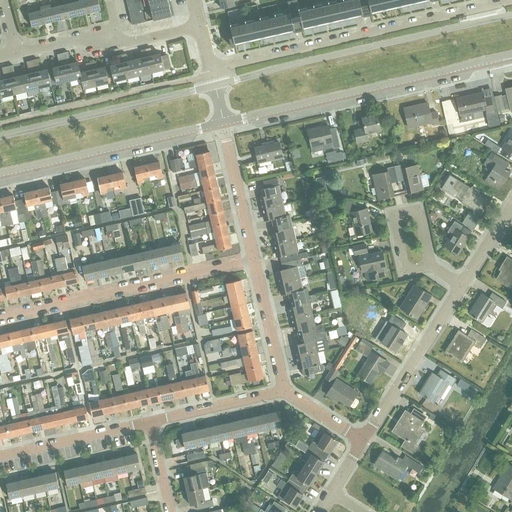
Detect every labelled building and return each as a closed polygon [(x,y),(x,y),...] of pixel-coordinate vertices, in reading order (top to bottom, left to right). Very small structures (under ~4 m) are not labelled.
[(86,0),(74,3),(77,16),(89,13),(86,0)] [(98,0),(85,0),(86,0),(89,13),(101,11),(98,0)] [(130,0),(127,1),(129,13),(149,8),(147,0),(130,0)] [(147,0),(149,8),(169,4),(167,0),(147,0)] [(219,0),(222,9),(236,6),(234,0),(219,0)] [(379,0),(364,3),(366,9),(382,5),(381,0),(379,0)] [(383,10),(400,6),(399,1),(382,5),(383,10)] [(289,16),(297,14),(299,13),(296,2),(286,4),(289,16)] [(348,7),(347,2),(330,6),(331,11),(348,7)] [(74,3),(63,6),(66,19),(77,16),(74,3)] [(348,7),(349,12),(366,9),(364,3),(348,7)] [(171,16),(169,4),(149,8),(152,20),(171,16)] [(372,12),(383,10),(382,5),(366,9),(367,14),(372,12)] [(63,6),(52,8),(55,22),(66,19),(63,6)] [(331,11),(330,6),(314,10),(315,15),(331,11)] [(331,11),(332,16),(349,12),(348,7),(331,11)] [(52,8),(40,11),(43,24),(55,22),(52,8)] [(132,25),(152,20),(149,8),(129,13),(132,25)] [(362,15),(367,14),(366,9),(349,12),(350,17),(362,15)] [(315,15),(314,10),(299,13),(297,14),(298,19),(315,15)] [(43,24),(40,11),(29,14),(32,27),(43,24)] [(315,15),(316,20),(332,16),(331,11),(315,15)] [(332,16),(334,21),(350,17),(349,12),(332,16)] [(297,14),(289,16),(285,17),(280,18),(282,23),(298,19),(297,14)] [(298,19),(299,24),(316,20),(315,15),(298,19)] [(316,20),(317,25),(334,21),(332,16),(316,20)] [(276,19),(270,20),(264,22),(265,27),(282,23),(280,18),(276,19)] [(283,28),(299,24),(298,19),(282,23),(283,28)] [(303,28),(317,25),(316,20),(299,24),(301,29),(303,28)] [(264,22),(261,22),(247,26),(249,31),(265,27),(264,22)] [(266,32),(283,28),(282,23),(265,27),(266,32)] [(284,33),(294,31),(301,29),(299,24),(283,28),(284,33)] [(249,31),(247,26),(231,29),(232,34),(249,31)] [(250,36),(266,32),(265,27),(249,31),(250,36)] [(266,32),(267,37),(284,33),(283,28),(266,32)] [(249,31),(232,34),(233,39),(234,39),(250,36),(249,31)] [(251,41),(267,37),(266,32),(250,36),(251,41)] [(235,44),(251,41),(250,36),(234,39),(235,44)] [(161,56),(160,54),(153,56),(151,48),(146,49),(152,73),(164,70),(164,69),(171,68),(168,55),(161,56)] [(143,58),(135,60),(139,76),(152,73),(146,49),(141,50),(143,58)] [(69,81),(81,79),(82,78),(80,73),(81,73),(78,62),(70,64),(70,62),(68,52),(62,53),(69,81)] [(57,85),(69,81),(62,53),(57,55),(60,64),(61,67),(50,69),(54,85),(57,84),(57,85)] [(126,54),(121,55),(127,79),(139,76),(135,60),(128,62),(126,54)] [(118,64),(105,67),(108,78),(113,77),(115,82),(127,79),(121,55),(116,56),(118,64)] [(51,85),(54,85),(50,69),(40,72),(40,69),(38,59),(32,61),(39,89),(51,86),(51,85)] [(30,74),(23,76),(27,92),(39,89),(32,61),(27,62),(29,72),(30,74)] [(96,61),(91,62),(97,86),(109,83),(108,78),(105,67),(98,69),(96,61)] [(82,78),(81,79),(84,89),(97,86),(91,62),(86,64),(88,71),(81,73),(80,73),(82,78)] [(13,65),(7,67),(14,95),(27,92),(23,76),(15,78),(15,75),(16,75),(13,65)] [(0,97),(2,97),(2,98),(8,96),(14,95),(7,67),(2,68),(4,78),(5,77),(6,80),(0,81),(0,97)] [(511,88),(506,90),(508,95),(501,97),(501,96),(495,98),(498,114),(502,113),(502,110),(511,108),(511,111),(511,88)] [(470,96),(456,99),(461,117),(487,110),(487,114),(494,112),(490,98),(484,99),(483,93),(477,94),(477,95),(470,97),(470,96)] [(432,125),(439,124),(436,112),(430,114),(428,104),(404,109),(408,128),(431,123),(432,125)] [(367,134),(380,131),(377,115),(363,119),(365,128),(355,131),(357,143),(368,141),(367,134)] [(329,126),(308,131),(312,152),(327,148),(326,144),(332,142),(333,147),(333,149),(340,147),(336,131),(330,132),(329,126)] [(511,133),(502,149),(511,155),(511,133)] [(484,145),(497,153),(500,148),(488,140),(484,145)] [(265,159),(266,162),(282,158),(279,143),(273,144),(273,142),(267,144),(268,146),(255,148),(258,161),(265,159)] [(199,167),(212,164),(210,152),(193,155),(194,159),(188,161),(190,169),(199,167)] [(485,181),(499,190),(510,172),(506,169),(509,164),(491,152),(484,163),(493,169),(485,181)] [(401,155),(395,157),(396,164),(403,163),(401,155)] [(182,158),(178,159),(170,161),(173,172),(180,171),(180,168),(184,167),(182,158)] [(159,162),(147,165),(150,180),(163,177),(159,162)] [(202,179),(215,176),(212,164),(199,167),(200,173),(179,178),(180,184),(202,179)] [(150,180),(147,165),(134,168),(138,183),(150,180)] [(401,165),(394,167),(398,182),(404,181),(407,193),(422,190),(417,166),(402,170),(401,165)] [(398,182),(394,167),(387,168),(388,173),(372,176),(378,200),(394,197),(391,184),(398,182)] [(123,172),(111,175),(113,187),(120,185),(121,189),(127,188),(123,172)] [(113,187),(111,175),(98,178),(101,194),(114,191),(113,187)] [(473,211),(472,212),(470,211),(462,223),(474,230),(480,220),(478,218),(490,200),(449,175),(440,189),(454,198),(455,197),(461,201),(460,203),(473,211)] [(204,191),(218,188),(215,176),(202,179),(180,184),(181,190),(203,185),(204,191)] [(262,197),(259,197),(261,209),(284,204),(281,192),(280,193),(277,178),(276,179),(268,180),(263,181),(265,189),(269,188),(271,195),(262,197)] [(85,179),(73,182),(75,193),(82,192),(83,196),(89,195),(85,179)] [(61,190),(55,191),(58,203),(59,206),(70,203),(69,199),(76,198),(75,193),(73,182),(60,185),(61,190)] [(49,187),(37,190),(43,217),(48,216),(45,202),(52,200),(53,205),(58,203),(55,191),(50,192),(49,187)] [(207,203),(220,200),(218,188),(204,191),(207,203)] [(25,198),(20,200),(25,221),(32,220),(30,212),(28,212),(27,206),(35,204),(38,218),(43,217),(37,190),(24,193),(25,198)] [(13,195),(1,198),(7,225),(14,224),(13,218),(18,217),(20,222),(21,229),(26,228),(25,221),(20,200),(15,201),(13,195)] [(168,197),(170,207),(176,206),(174,196),(168,197)] [(141,198),(135,199),(139,215),(145,213),(141,198)] [(139,215),(135,199),(129,201),(133,216),(139,215)] [(210,215),(223,212),(220,200),(207,203),(201,204),(195,206),(184,208),(185,213),(208,208),(210,215)] [(345,217),(351,216),(356,236),(371,233),(368,216),(369,216),(367,208),(357,210),(355,201),(343,200),(343,214),(345,214),(345,217)] [(281,218),(282,224),(291,222),(290,215),(286,216),(284,204),(261,209),(264,222),(281,218)] [(110,211),(99,213),(102,224),(112,221),(110,211)] [(190,232),(226,224),(223,212),(210,215),(211,221),(189,226),(190,232)] [(102,224),(99,213),(93,215),(95,225),(102,224)] [(137,225),(136,220),(130,221),(132,231),(138,230),(137,225)] [(451,235),(444,246),(452,251),(451,253),(455,256),(457,254),(457,255),(468,238),(471,232),(455,221),(451,227),(447,232),(451,235)] [(271,234),(274,245),(296,240),(294,229),(293,229),(291,222),(282,224),(284,231),(271,234)] [(117,224),(112,226),(113,231),(114,237),(115,238),(121,237),(119,230),(118,230),(117,224)] [(226,224),(190,232),(191,237),(209,233),(211,240),(215,239),(229,236),(226,224)] [(80,233),(73,234),(76,246),(83,244),(80,233)] [(64,246),(64,249),(70,248),(67,236),(55,239),(58,248),(64,246)] [(229,236),(215,239),(216,244),(202,247),(204,254),(231,248),(229,236)] [(290,255),(291,261),(300,259),(308,257),(306,252),(298,254),(298,253),(299,253),(296,240),(274,245),(277,258),(290,255)] [(32,245),(34,250),(45,248),(43,242),(32,245)] [(189,245),(191,256),(199,255),(196,243),(189,245)] [(180,244),(167,247),(171,262),(183,259),(180,244)] [(382,267),(385,267),(382,252),(367,255),(365,245),(353,247),(355,254),(359,253),(359,257),(362,272),(365,271),(367,280),(384,276),(382,267)] [(9,249),(11,257),(22,254),(20,246),(9,249)] [(167,247),(155,250),(159,265),(171,262),(167,247)] [(21,249),(23,261),(30,259),(27,248),(21,249)] [(10,255),(8,249),(0,251),(0,261),(7,260),(6,256),(10,255)] [(155,250),(143,253),(146,268),(159,265),(155,250)] [(143,253),(131,255),(134,270),(146,268),(143,253)] [(131,255),(119,258),(122,273),(134,270),(131,255)] [(101,262),(95,264),(98,279),(110,276),(107,261),(106,256),(100,258),(101,262)] [(64,257),(60,258),(66,286),(78,283),(75,268),(67,269),(64,257)] [(59,275),(52,277),(55,289),(66,286),(60,258),(55,260),(59,275)] [(119,258),(107,261),(110,276),(122,273),(119,258)] [(511,260),(507,258),(503,265),(505,267),(497,279),(511,288),(511,285),(511,260)] [(293,268),(276,272),(278,284),(301,279),(301,278),(306,277),(304,266),(301,266),(300,259),(291,261),(293,268)] [(41,260),(36,261),(43,291),(55,289),(52,277),(45,278),(41,260)] [(35,281),(28,282),(31,294),(43,291),(36,261),(31,262),(35,281)] [(98,279),(95,264),(82,267),(86,281),(98,279)] [(18,269),(13,270),(20,297),(31,294),(28,282),(22,284),(20,276),(18,269)] [(20,297),(13,270),(9,271),(12,286),(5,288),(7,299),(20,297)] [(301,279),(278,284),(281,296),(287,294),(298,292),(300,299),(308,297),(307,289),(303,290),(301,279)] [(226,284),(228,296),(244,292),(241,281),(226,284)] [(191,290),(194,304),(201,302),(199,295),(218,291),(217,290),(224,289),(223,284),(191,290)] [(400,308),(417,319),(431,296),(420,288),(416,294),(411,290),(400,308)] [(230,302),(231,308),(246,304),(244,292),(228,296),(224,297),(225,303),(230,302)] [(179,317),(181,324),(183,333),(189,331),(186,316),(191,314),(186,293),(175,295),(178,311),(179,317)] [(469,314),(488,326),(490,325),(493,321),(492,319),(486,315),(494,304),(502,309),(506,302),(492,293),(489,298),(482,294),(469,314)] [(163,298),(166,313),(178,311),(175,295),(163,298)] [(290,307),(288,308),(291,320),(313,315),(311,303),(318,302),(316,295),(308,297),(300,299),(301,305),(290,307)] [(163,298),(151,301),(155,316),(166,313),(163,298)] [(145,323),(156,321),(151,301),(140,303),(144,324),(145,323)] [(197,315),(203,313),(201,302),(194,304),(197,315)] [(144,324),(140,303),(128,306),(132,321),(136,320),(137,325),(139,325),(141,335),(148,333),(145,323),(144,324)] [(231,308),(234,319),(249,316),(246,304),(231,308)] [(128,306),(116,309),(120,324),(125,323),(132,321),(128,306)] [(210,312),(212,317),(227,313),(226,308),(210,312)] [(116,309),(105,311),(113,347),(119,346),(115,331),(116,329),(115,325),(120,324),(116,309)] [(105,311),(93,314),(97,329),(103,328),(104,333),(105,333),(109,348),(113,347),(105,311)] [(93,314),(82,317),(93,364),(94,364),(92,359),(99,358),(97,349),(95,350),(92,336),(93,336),(92,331),(97,329),(93,314)] [(206,314),(197,316),(199,326),(208,324),(206,314)] [(167,315),(160,317),(161,320),(160,320),(163,330),(171,329),(168,318),(167,318),(167,315)] [(307,329),(308,336),(323,332),(322,326),(316,328),(315,327),(316,327),(313,315),(291,320),(294,332),(307,329)] [(381,342),(396,351),(407,335),(401,331),(406,324),(392,315),(388,323),(392,325),(381,342)] [(249,316),(234,319),(236,331),(252,327),(249,316)] [(93,364),(82,317),(70,320),(73,335),(79,333),(80,339),(81,339),(83,345),(79,346),(83,366),(93,364)] [(65,321),(54,323),(57,335),(58,335),(59,342),(66,340),(68,350),(66,350),(68,359),(74,357),(70,339),(65,321)] [(54,323),(43,326),(51,360),(52,361),(57,360),(55,350),(54,350),(52,343),(51,344),(50,337),(57,335),(54,323)] [(43,326),(32,328),(34,340),(41,339),(47,361),(51,360),(43,326)] [(126,326),(121,327),(127,353),(132,352),(126,326)] [(212,330),(213,336),(232,332),(231,326),(212,330)] [(32,328),(20,331),(25,350),(28,349),(29,350),(36,348),(34,340),(32,328)] [(459,331),(445,352),(459,361),(471,343),(480,348),(486,339),(471,330),(467,336),(459,331)] [(20,331),(9,334),(12,346),(19,344),(20,351),(21,351),(23,358),(26,357),(20,331)] [(237,335),(240,347),(255,343),(253,331),(237,335)] [(293,346),(295,358),(317,353),(315,342),(319,341),(318,338),(324,337),(323,332),(308,336),(310,342),(293,346)] [(9,334),(0,335),(0,345),(6,371),(12,370),(10,360),(8,360),(5,347),(12,346),(9,334)] [(357,337),(353,334),(333,367),(337,369),(357,337)] [(155,337),(149,339),(151,349),(157,348),(155,337)] [(220,339),(207,342),(204,346),(206,354),(211,353),(210,347),(222,345),(220,339)] [(384,371),(389,363),(370,351),(373,346),(363,339),(356,349),(369,357),(357,376),(370,384),(380,368),(384,371)] [(199,343),(193,345),(195,356),(202,355),(199,343)] [(240,347),(243,358),(258,355),(255,343),(240,347)] [(187,346),(175,349),(177,357),(189,355),(187,346)] [(231,348),(222,351),(223,357),(233,355),(231,348)] [(317,353),(295,358),(298,370),(310,367),(312,374),(324,371),(322,363),(320,364),(317,353)] [(142,366),(142,368),(154,365),(151,355),(140,358),(142,366)] [(243,358),(246,370),(261,367),(258,355),(243,358)] [(140,357),(129,360),(131,368),(142,366),(140,358),(140,357)] [(221,363),(222,368),(239,364),(238,359),(221,363)] [(192,370),(197,394),(209,391),(205,376),(200,377),(197,362),(191,364),(192,370)] [(166,366),(170,384),(174,399),(185,396),(182,381),(177,382),(173,365),(166,366)] [(134,384),(130,366),(124,367),(128,385),(134,384)] [(261,367),(246,370),(247,375),(241,376),(240,373),(229,376),(232,386),(263,378),(261,367)] [(326,378),(332,382),(339,371),(332,367),(326,378)] [(91,381),(94,394),(99,393),(99,392),(95,376),(94,368),(88,369),(83,374),(85,382),(91,381)] [(107,370),(100,371),(103,383),(109,382),(107,370)] [(188,380),(182,381),(185,396),(197,394),(192,370),(186,371),(188,380)] [(441,398),(449,385),(451,386),(455,380),(440,370),(437,376),(432,373),(419,394),(434,403),(438,396),(441,398)] [(123,390),(119,373),(112,375),(116,391),(123,390)] [(53,391),(49,376),(45,377),(49,392),(53,391)] [(456,378),(454,383),(461,387),(464,383),(456,378)] [(355,397),(357,393),(336,380),(327,395),(334,399),(335,397),(349,406),(350,405),(353,408),(356,407),(359,402),(358,400),(355,397)] [(74,409),(74,410),(76,421),(88,419),(80,383),(75,384),(77,394),(78,394),(80,401),(73,402),(74,409)] [(170,384),(159,386),(162,402),(174,399),(170,384)] [(57,406),(50,408),(54,427),(65,424),(57,388),(57,386),(53,387),(57,406)] [(159,386),(147,389),(151,404),(162,402),(159,386)] [(63,387),(57,388),(65,424),(76,421),(74,410),(69,411),(67,403),(66,404),(64,396),(65,396),(63,387)] [(147,389),(136,392),(139,407),(151,404),(147,389)] [(136,392),(124,394),(127,410),(139,407),(136,392)] [(37,401),(43,429),(54,427),(50,408),(45,409),(41,393),(36,394),(37,401)] [(100,395),(101,400),(104,415),(116,412),(112,397),(107,398),(106,394),(100,395)] [(124,394),(112,397),(116,412),(127,410),(124,394)] [(17,397),(12,398),(21,434),(32,432),(29,420),(22,421),(17,397)] [(14,423),(7,425),(9,437),(21,434),(12,398),(7,399),(9,409),(10,409),(14,423)] [(104,415),(101,400),(89,402),(92,418),(104,415)] [(28,413),(29,420),(32,432),(43,429),(37,401),(32,402),(34,411),(28,413)] [(425,417),(414,410),(411,415),(405,411),(393,431),(406,440),(402,446),(413,453),(417,446),(414,445),(423,430),(419,427),(425,417)] [(279,411),(267,414),(271,429),(282,427),(279,411)] [(267,414),(255,417),(258,432),(271,429),(267,414)] [(0,438),(9,437),(7,425),(2,426),(0,416),(0,438)] [(255,417),(242,420),(246,435),(258,432),(255,417)] [(242,420),(231,423),(234,438),(246,435),(242,420)] [(231,423),(219,425),(222,440),(234,438),(231,423)] [(219,425),(206,428),(210,443),(222,440),(219,425)] [(206,428),(194,431),(198,446),(210,443),(206,428)] [(320,430),(309,447),(326,457),(329,453),(330,453),(337,441),(320,430)] [(198,446),(194,431),(182,434),(185,449),(198,446)] [(308,460),(304,466),(317,474),(324,463),(323,462),(326,457),(309,447),(303,456),(308,460)] [(200,459),(199,452),(187,455),(188,462),(200,459)] [(423,467),(416,463),(405,456),(402,460),(398,457),(396,461),(382,452),(374,465),(398,480),(407,465),(420,473),(423,467)] [(258,453),(251,454),(253,464),(260,462),(258,453)] [(137,454),(125,457),(128,471),(141,469),(137,454)] [(125,457),(113,459),(117,474),(128,471),(125,457)] [(113,459),(101,462),(104,477),(117,474),(113,459)] [(101,462),(89,465),(92,480),(104,477),(101,462)] [(494,490),(511,500),(510,503),(511,503),(511,465),(509,464),(494,490)] [(89,465),(77,468),(80,483),(92,480),(89,465)] [(289,479),(306,490),(317,474),(304,466),(300,472),(295,469),(289,479)] [(209,486),(205,467),(187,471),(189,477),(184,478),(187,491),(202,488),(209,486)] [(80,483),(77,468),(64,471),(68,485),(80,483)] [(55,473),(43,475),(46,490),(59,487),(55,473)] [(43,475),(31,478),(34,493),(46,490),(43,475)] [(259,477),(255,484),(267,492),(272,485),(259,477)] [(31,478),(19,481),(22,496),(34,493),(31,478)] [(284,499),(296,507),(306,490),(289,479),(286,483),(281,479),(277,486),(282,489),(277,498),(283,501),(284,499)] [(22,496),(19,481),(7,484),(10,499),(22,496)] [(145,487),(133,490),(134,497),(147,494),(145,487)] [(202,488),(187,491),(190,505),(196,504),(198,509),(214,505),(213,500),(205,502),(202,488)] [(147,498),(135,500),(137,506),(149,504),(147,498)] [(260,509),(258,511),(283,511),(286,509),(274,501),(271,506),(269,504),(265,511),(260,509)]
